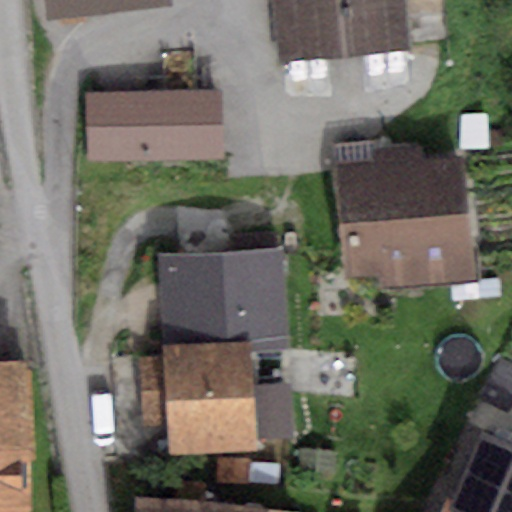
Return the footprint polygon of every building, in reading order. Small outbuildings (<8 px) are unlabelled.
[(44,0),(47,21),(175,9),(173,0),(44,0)] [(272,0),(278,63),(413,52),(408,0),(272,0)] [(221,87),(83,94),(87,164),(225,157),(221,87)] [(376,165),(334,169),(346,281),(378,278),(379,290),(476,280),(463,155),(423,159),(422,146),(375,151),(376,165)] [(157,253),(163,346),(251,341),(251,352),(289,349),(283,245),(157,253)] [(251,341),(163,346),(163,358),(139,359),(143,428),(168,426),(170,454),(258,448),(258,439),(294,437),(291,384),(254,386),(251,352),(251,341)] [(503,424),(511,405),(511,365),(498,359),(474,410),(503,424)] [(30,363),(0,362),(0,511),(31,511),(31,461),(36,460),(30,363)] [(511,511),(511,443),(481,430),(445,511),(511,511)] [(201,511),(202,502),(136,498),(135,511),(201,511)] [(299,511),(300,511),(202,502),(201,511),(299,511)]
